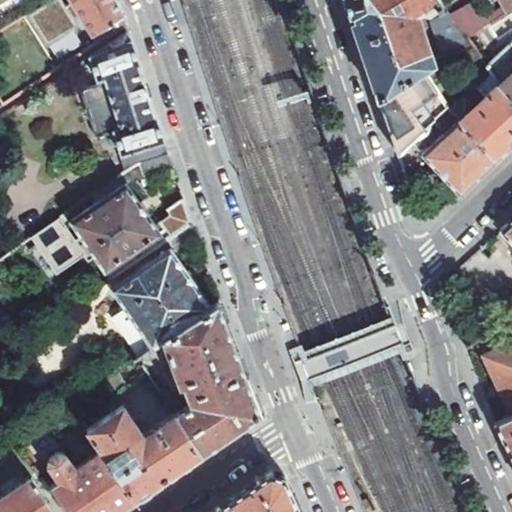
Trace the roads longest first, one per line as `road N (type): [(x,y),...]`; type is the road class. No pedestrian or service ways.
road 1 (residential): [(148,0),(293,426)]
road 2 (residential): [(307,0),(404,270)]
road 3 (residential): [(404,270),(429,319),(443,386),(499,511)]
road 4 (residential): [(293,426),(153,511)]
road 5 (residential): [(404,270),(511,177)]
